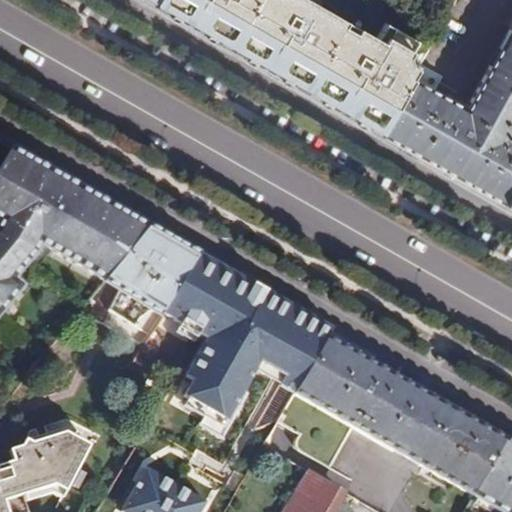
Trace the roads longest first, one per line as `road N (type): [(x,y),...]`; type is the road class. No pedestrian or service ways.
road 1 (primary): [(0,44),(511,337)]
road 2 (residential): [(511,417),(0,124)]
road 3 (primary): [(511,305),(0,12)]
road 4 (residential): [(117,0),(511,228)]
